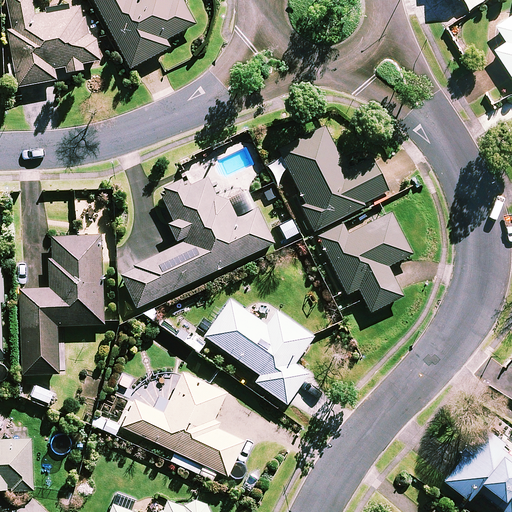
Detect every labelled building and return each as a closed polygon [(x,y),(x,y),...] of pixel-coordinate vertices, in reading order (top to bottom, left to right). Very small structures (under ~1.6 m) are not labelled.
[(65,68),(65,72),(82,70),(81,63),(98,61),(95,36),(86,37),(83,9),(34,15),(31,0),(6,0),(16,86),(56,81),(55,78),(54,69),(65,68)] [(92,0),(129,68),(169,47),(165,40),(195,24),(181,0),(92,0)] [(482,0),(461,0),(468,10),(482,0)] [(511,15),(498,25),(508,40),(496,48),(511,72),(511,15)] [(345,169),(325,127),(278,149),(303,202),(300,204),(313,231),(388,195),(370,158),(345,169)] [(217,175),(210,160),(187,171),(190,177),(159,192),(173,221),(167,224),(177,245),(119,272),(136,308),(272,243),(246,188),(224,199),(213,177),(217,175)] [(410,255),(388,211),(346,232),(342,224),(317,236),(346,294),(358,288),(371,314),(402,298),(386,266),(410,255)] [(291,217),(277,225),(287,242),(301,234),(291,217)] [(103,324),(101,236),(48,237),(49,289),(20,289),(22,375),(59,374),(57,326),(103,324)] [(264,324),(230,300),(204,336),(260,375),(255,382),(286,404),(307,374),(294,364),(312,337),(274,310),(264,324)] [(206,343),(190,331),(182,342),(198,354),(206,343)] [(225,394),(179,373),(160,413),(131,399),(119,426),(177,452),(173,462),(211,480),(215,471),(227,476),(243,441),(210,425),(225,394)] [(457,453),(463,457),(444,482),(468,500),(476,491),(503,511),(511,511),(511,450),(498,440),(484,430),(475,442),(469,437),(457,453)] [(0,490),(32,489),(31,439),(0,439),(0,490)] [(210,511),(208,504),(195,500),(187,503),(185,507),(166,500),(162,511),(160,511),(131,511),(113,505),(110,511),(210,511)]
